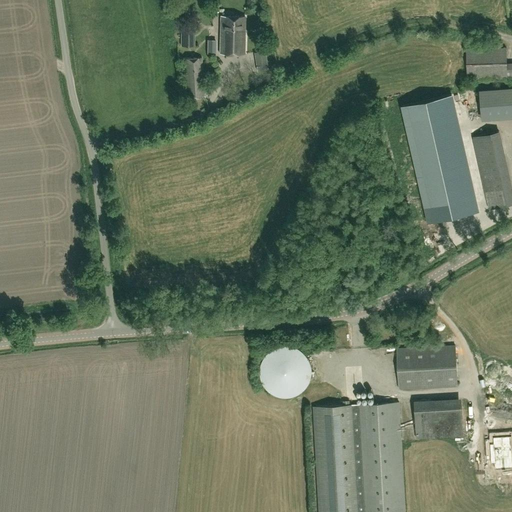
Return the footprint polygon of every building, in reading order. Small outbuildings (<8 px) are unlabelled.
[(244,35),(245,16),(221,15),(220,34),(244,35)] [(195,46),(196,26),(181,25),(181,45),(195,46)] [(220,34),(220,53),(244,54),(244,35),(220,34)] [(511,62),(507,62),(506,47),(466,48),(467,79),(511,77),(511,62)] [(186,98),(204,97),(202,57),(184,58),(186,98)] [(511,87),(479,90),(482,120),(511,117),(511,87)] [(478,210),(452,95),(402,106),(428,221),(478,210)] [(489,208),(511,202),(511,193),(503,150),(498,132),(474,137),(489,208)] [(400,388),(458,385),(455,345),(397,348),(400,388)] [(390,402),(389,398),(383,398),(383,402),(313,406),(318,511),(404,511),(399,401),(390,402)] [(422,406),(422,400),(415,401),(417,438),(464,435),(462,406),(435,408),(435,405),(422,406)] [(511,439),(494,440),(494,471),(511,470),(511,439)] [(479,452),(442,454),(443,467),(480,465),(479,452)]
